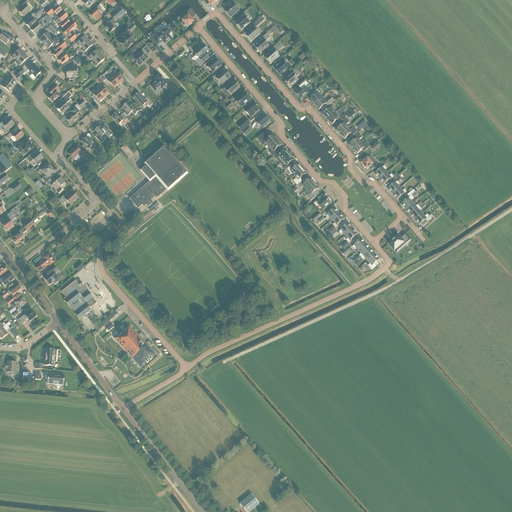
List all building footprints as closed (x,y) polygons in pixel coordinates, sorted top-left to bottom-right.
[(26,5),(29,2),(26,0),(25,0),(21,4),(23,7),(18,11),(23,17),(30,10),(26,5)] [(84,0),(82,2),(88,8),(96,1),(94,0),(84,0)] [(228,9),(225,11),(230,17),(239,10),(234,4),(233,4),(229,0),(228,0),(224,4),(228,9)] [(43,9),(41,6),(34,13),(36,16),(43,9)] [(62,10),(61,10),(61,9),(60,8),(58,6),(52,11),(50,9),(45,13),(48,16),(50,14),(52,16),(55,13),(56,15),(62,10)] [(103,16),(99,12),(102,9),(99,6),(96,9),(97,9),(90,15),(93,19),(94,18),(97,21),(103,16)] [(124,14),(120,9),(111,17),(116,22),(124,14)] [(196,15),(191,9),(183,16),(184,18),(181,21),(187,28),(194,22),(191,19),(196,15)] [(61,22),(68,17),(64,12),(58,18),(58,19),(55,21),(58,24),(60,21),(61,22)] [(239,27),(241,30),(250,23),(247,18),(249,17),(245,12),(240,17),(242,19),(236,24),(237,25),(236,25),(238,28),(239,27)] [(52,23),(46,16),(43,18),(47,23),(45,24),(47,27),(52,23)] [(262,17),(255,23),(257,26),(264,20),(262,17)] [(26,24),(30,29),(37,23),(32,18),(26,24)] [(70,23),(67,20),(60,26),(63,29),(70,23)] [(112,25),(109,21),(106,23),(107,24),(104,26),(110,33),(112,31),(112,32),(116,28),(113,24),(112,25)] [(67,29),(64,31),(64,30),(62,32),(71,43),(77,38),(73,34),(72,35),(70,33),(77,27),(73,23),(67,28),(67,29)] [(35,35),(42,29),(37,24),(31,30),(35,35)] [(58,31),(52,24),(47,28),(54,35),(58,31)] [(136,28),(133,24),(128,29),(131,33),(136,28)] [(255,28),(246,36),(251,42),(260,34),(255,28)] [(164,31),(163,30),(157,35),(158,35),(153,39),(158,44),(162,41),(165,43),(171,38),(168,35),(170,33),(166,29),(164,31)] [(130,35),(126,30),(120,36),(122,39),(120,41),(121,42),(120,44),(125,50),(127,49),(132,44),(133,43),(128,37),(130,35)] [(11,42),(14,38),(9,34),(7,37),(2,33),(0,35),(0,39),(6,44),(9,41),(11,42)] [(44,45),(52,37),(47,33),(40,40),(44,45)] [(256,47),(261,53),(266,49),(269,46),(265,42),(270,37),(267,33),(259,40),(261,43),(256,47)] [(79,45),(81,47),(89,40),(85,36),(76,44),(78,46),(79,45)] [(55,41),(52,37),(44,45),(48,49),(51,46),(54,49),(61,43),(57,39),(55,41)] [(89,40),(81,47),(83,49),(82,51),(84,53),(93,45),(89,40)] [(57,59),(64,53),(62,51),(67,46),(63,42),(53,50),(55,52),(53,55),(57,59)] [(274,50),(265,58),(271,64),(280,56),(277,53),(284,47),(279,42),(274,47),(276,49),(275,51),(274,50)] [(210,52),(204,45),(201,47),(199,46),(197,51),(195,53),(196,54),(195,56),(198,57),(199,58),(195,62),(200,67),(210,57),(207,54),(210,52)] [(147,55),(151,52),(146,46),(142,50),(143,51),(134,59),(139,66),(148,58),(145,55),(146,54),(147,55)] [(14,58),(16,60),(24,53),(20,49),(11,57),(13,59),(14,58)] [(91,59),(93,61),(101,54),(97,50),(88,57),(90,60),(91,59)] [(24,53),(16,60),(19,63),(17,64),(19,66),(28,58),(24,53)] [(69,59),(64,54),(58,60),(62,65),(69,59)] [(101,54),(93,61),(95,63),(94,64),(96,67),(105,59),(101,54)] [(83,60),(79,55),(74,59),(78,64),(83,60)] [(287,60),(285,57),(279,62),(281,65),(275,70),(280,76),(289,68),(284,63),(287,60)] [(221,65),(216,60),(214,62),(213,62),(212,62),(210,60),(204,66),(206,69),(208,67),(213,73),(221,65)] [(41,72),(33,64),(28,69),(35,77),(41,72)] [(24,71),(21,69),(15,74),(17,77),(24,71)] [(66,70),(66,72),(67,73),(68,75),(67,76),(67,78),(77,77),(76,69),(66,70)] [(288,79),(285,81),(290,87),(299,80),(296,77),(299,74),(295,69),(292,72),(291,72),(286,76),(288,79)] [(112,77),(119,84),(123,80),(115,71),(113,73),(114,75),(112,77)] [(220,71),(217,74),(214,77),(216,80),(217,79),(222,85),(231,77),(226,71),(222,74),(220,71)] [(159,74),(153,79),(156,82),(154,83),(150,86),(156,92),(161,88),(161,89),(167,83),(159,74)] [(7,79),(5,82),(13,88),(17,83),(9,77),(8,75),(6,78),(7,79)] [(119,84),(112,77),(110,79),(108,77),(106,79),(114,88),(119,84)] [(298,86),(301,89),(296,93),(301,99),(309,92),(306,89),(309,86),(304,80),(298,86)] [(10,93),(13,88),(5,82),(3,84),(2,83),(0,85),(10,93)] [(240,87),(236,82),(229,87),(227,85),(222,90),(226,94),(228,92),(231,96),(240,87)] [(56,93),(59,90),(55,85),(48,92),(50,95),(47,97),(52,103),(59,96),(56,93)] [(99,88),(97,90),(104,98),(108,94),(100,85),(98,87),(99,88)] [(310,100),(314,105),(322,98),(318,93),(320,92),(318,89),(310,96),(312,98),(310,100)] [(104,98),(97,90),(95,92),(94,91),(91,93),(99,102),(104,98)] [(63,103),(57,109),(62,113),(69,107),(66,104),(70,100),(69,99),(71,96),(68,93),(61,100),(63,103)] [(144,99),(138,93),(133,98),(141,107),(146,103),(149,107),(153,104),(147,97),(144,99)] [(251,99),(245,93),(242,96),(236,101),(242,107),(244,105),(244,106),(247,104),(246,103),(251,99)] [(323,111),(325,109),(330,105),(334,101),(332,98),(327,103),(322,98),(314,105),(318,110),(321,108),(323,111)] [(175,111),(144,137),(141,142),(145,146),(152,140),(153,142),(159,144),(154,139),(158,135),(163,138),(170,131),(172,132),(178,127),(180,123),(178,121),(181,119),(179,116),(183,113),(180,112),(181,110),(183,111),(187,107),(188,104),(186,103),(187,99),(183,103),(179,107),(177,112),(175,111)] [(233,106),(230,102),(225,107),(228,110),(233,106)] [(127,103),(122,107),(129,114),(131,112),(134,115),(139,111),(133,104),(130,106),(127,103)] [(254,115),(260,110),(254,104),(246,112),(251,118),(248,120),(250,122),(256,117),(254,115)] [(327,120),(335,113),(330,108),(332,107),(330,105),(325,109),(327,111),(322,115),(327,120)] [(76,115),(79,112),(75,107),(69,112),(72,115),(67,119),(71,124),(79,118),(76,115)] [(119,117),(116,113),(111,117),(118,125),(124,120),(125,121),(127,119),(122,114),(119,117)] [(339,118),(335,113),(327,120),(331,125),(336,121),(338,124),(343,120),(340,117),(339,118)] [(265,116),(256,123),(259,126),(260,125),(263,128),(270,122),(269,121),(270,121),(268,118),(267,118),(265,116)] [(340,135),(348,128),(346,125),(349,122),(346,118),(339,123),(341,126),(336,130),(340,135)] [(7,130),(14,124),(10,119),(3,125),(0,122),(0,121),(0,128),(2,131),(5,134),(6,134),(8,132),(8,131),(7,130)] [(358,127),(360,130),(367,123),(365,121),(358,127)] [(105,133),(106,132),(110,137),(112,134),(105,126),(102,129),(99,126),(94,130),(98,134),(95,136),(101,143),(103,141),(103,139),(101,137),(105,133)] [(251,129),(248,126),(242,131),(245,134),(251,129)] [(350,130),(348,128),(340,135),(344,140),(349,135),(351,137),(358,132),(354,127),(350,130)] [(6,137),(9,140),(12,136),(17,141),(23,135),(19,130),(14,135),(11,132),(6,137)] [(269,138),(264,132),(257,138),(263,145),(266,144),(269,147),(277,140),(273,135),(269,138)] [(349,145),(353,150),(361,142),(359,140),(362,137),(359,133),(352,138),(354,141),(349,145)] [(92,146),(95,149),(97,151),(101,147),(92,138),(90,140),(87,137),(82,142),(84,145),(86,147),(88,149),(92,146)] [(277,140),(269,147),(272,151),(270,153),(273,156),(280,150),(278,148),(282,145),(277,140)] [(107,151),(115,143),(113,141),(108,146),(105,149),(107,151)] [(34,147),(29,142),(23,146),(21,143),(16,148),(18,151),(21,149),(26,154),(34,147)] [(363,145),(361,142),(353,150),(357,154),(362,150),(364,152),(370,146),(367,142),(363,145)] [(378,142),(371,147),(375,151),(381,146),(378,142)] [(78,155),(81,152),(76,147),(68,154),(73,159),(74,159),(75,160),(77,161),(79,158),(80,156),(78,155)] [(157,197),(158,197),(167,189),(168,190),(186,173),(178,164),(181,162),(172,151),(169,154),(164,148),(145,164),(146,165),(139,171),(149,182),(129,199),(138,209),(142,205),(144,206),(146,205),(148,207),(151,204),(152,203),(152,202),(151,201),(150,200),(155,196),(156,197),(157,197)] [(290,154),(286,149),(281,153),(279,151),(273,156),(275,159),(276,158),(280,163),(290,154)] [(26,159),(29,162),(32,159),(36,164),(43,158),(38,153),(33,157),(31,155),(26,159)] [(0,176),(12,167),(3,154),(0,156),(0,176)] [(294,159),(290,154),(280,163),(284,168),(283,168),(285,171),(290,166),(292,165),(290,163),(294,159)] [(371,170),(378,165),(373,159),(370,162),(368,158),(367,159),(366,157),(363,160),(364,162),(362,163),(367,169),(369,167),(371,170)] [(55,171),(48,164),(46,166),(45,165),(42,167),(43,168),(41,170),(46,176),(42,179),(46,184),(51,179),(49,176),(55,171)] [(302,169),(298,164),(292,169),(290,166),(285,171),(289,176),(292,173),(294,176),(302,169)] [(379,179),(387,173),(384,170),(386,168),(384,166),(382,167),(375,174),(379,179)] [(306,173),(302,169),(294,176),(296,178),(293,181),(297,185),(303,181),(300,178),(306,173)] [(387,173),(379,179),(384,184),(391,178),(393,176),(391,174),(389,176),(387,173)] [(9,179),(5,174),(0,177),(0,183),(1,185),(9,179)] [(61,187),(65,183),(60,178),(58,180),(56,177),(51,181),(53,184),(51,185),(58,194),(63,189),(61,187)] [(315,183),(310,178),(308,181),(306,178),(298,185),(301,189),(303,187),(306,190),(315,183)] [(388,189),(392,194),(400,188),(397,185),(399,183),(397,181),(396,183),(388,189)] [(21,187),(18,183),(11,189),(14,193),(21,187)] [(319,188),(315,183),(306,190),(309,194),(307,196),(311,201),(319,194),(316,191),(319,188)] [(400,188),(392,194),(397,200),(405,193),(406,191),(405,189),(403,191),(400,188)] [(416,192),(413,190),(408,194),(410,197),(409,198),(401,204),(406,210),(413,203),(411,200),(414,198),(412,195),(416,192)] [(78,198),(73,192),(66,198),(64,195),(59,200),(63,204),(67,201),(70,205),(78,198)] [(331,203),(326,197),(321,202),(319,199),(314,204),(316,207),(318,205),(323,210),(331,203)] [(427,209),(424,205),(426,203),(423,200),(418,204),(425,211),(427,209)] [(410,215),(420,207),(418,205),(416,206),(413,203),(406,210),(410,215)] [(415,220),(422,213),(420,210),(421,209),(420,207),(410,215),(415,220)] [(329,217),(332,220),(340,213),(335,208),(327,215),(328,215),(326,216),(328,219),(329,217)] [(52,217),(53,218),(55,217),(49,210),(46,212),(50,218),(52,217)] [(6,216),(9,220),(2,225),(4,228),(5,230),(6,230),(7,231),(13,226),(11,222),(16,218),(11,212),(6,216)] [(344,219),(340,213),(332,220),(335,223),(333,225),(335,227),(336,225),(337,225),(344,219)] [(425,216),(422,213),(415,220),(419,225),(426,219),(428,222),(433,217),(431,215),(429,216),(427,214),(425,216)] [(20,232),(13,238),(14,240),(14,241),(14,242),(15,243),(16,243),(17,244),(20,241),(21,244),(24,241),(23,239),(24,238),(22,235),(27,231),(34,226),(30,221),(23,227),(24,228),(19,232),(20,232)] [(343,232),(345,235),(353,229),(348,223),(341,230),(339,232),(341,234),(343,232)] [(357,234),(353,229),(345,235),(348,238),(346,240),(348,242),(350,240),(350,241),(357,234)] [(411,240),(405,234),(400,238),(398,236),(389,244),(394,250),(398,247),(400,250),(411,240)] [(356,248),(358,251),(366,244),(361,239),(354,245),(352,247),(354,249),(356,248)] [(419,240),(414,245),(417,248),(422,244),(419,240)] [(359,255),(361,257),(370,249),(366,244),(358,251),(361,254),(359,255)] [(365,258),(367,261),(375,254),(370,249),(361,257),(363,259),(365,258)] [(44,261),(42,263),(41,262),(39,264),(39,265),(35,267),(39,272),(43,269),(43,270),(46,268),(45,267),(48,265),(49,266),(54,262),(54,263),(56,262),(50,253),(48,255),(47,254),(42,258),(44,261)] [(368,265),(370,268),(379,259),(375,254),(367,261),(370,264),(368,265)] [(51,274),(44,279),(49,285),(57,279),(54,274),(58,271),(54,266),(48,271),(51,274)] [(2,283),(5,286),(14,279),(9,273),(0,280),(0,284),(0,285),(2,283)] [(78,284),(76,280),(61,292),(66,297),(63,299),(80,320),(91,311),(89,309),(97,303),(83,285),(82,286),(79,282),(78,284)] [(16,294),(22,289),(18,285),(9,292),(16,300),(20,297),(18,294),(17,294),(16,294)] [(19,308),(26,303),(22,298),(15,303),(14,302),(10,305),(13,309),(17,306),(19,308)] [(16,310),(14,312),(11,315),(14,319),(20,315),(16,310)] [(24,315),(19,320),(22,324),(25,322),(25,321),(27,319),(29,322),(36,316),(36,315),(35,313),(34,314),(32,311),(25,317),(24,315)] [(118,314),(115,311),(97,327),(100,330),(118,314)] [(156,355),(129,325),(114,339),(141,369),(156,355)] [(9,328),(8,326),(0,332),(0,337),(1,340),(8,335),(5,331),(6,330),(9,328)] [(44,365),(53,366),(55,350),(46,350),(45,357),(44,357),(44,365)] [(16,365),(16,363),(7,362),(6,373),(15,374),(15,377),(18,377),(19,366),(16,365)] [(63,385),(64,376),(57,375),(48,374),(47,384),(63,385)] [(248,511),(258,504),(251,495),(239,504),(245,511),(248,511)]
